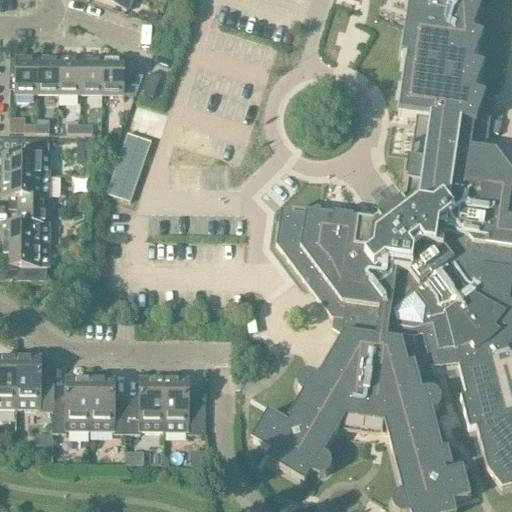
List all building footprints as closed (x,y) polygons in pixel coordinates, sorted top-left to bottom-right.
[(130,0),(90,0),(90,1),(127,13),(131,0),(130,0)] [(267,415),(249,444),(270,456),(265,464),(274,469),(274,470),(303,487),(309,476),(312,478),(318,480),(324,479),(329,474),(330,468),(329,462),(325,458),(323,457),(344,421),(383,426),(401,495),(399,495),(394,498),(391,504),(391,510),(391,511),(453,511),(452,505),(469,501),(462,471),(444,475),(443,472),(451,470),(447,452),(441,453),(432,416),(437,413),(440,407),(440,401),(437,396),(431,393),(425,393),(421,394),(414,366),(407,367),(401,344),(386,342),(387,336),(413,340),(422,337),(430,369),(460,366),(460,369),(457,370),(465,400),(459,402),(468,435),(475,432),(486,474),(500,493),(511,490),(511,328),(511,327),(511,324),(511,221),(506,221),(511,178),(494,155),(470,151),(473,128),(475,128),(483,102),(484,100),(474,97),(483,71),(472,67),(482,40),(471,37),(481,10),(471,6),(472,0),(384,0),(383,2),(407,10),(400,59),(405,60),(397,117),(415,120),(413,139),(410,161),(407,161),(404,181),(406,181),(404,200),(403,202),(399,205),(398,206),(397,205),(393,203),(389,204),(378,212),(376,216),(377,220),(377,221),(376,222),(373,225),(371,225),(352,223),(352,220),(332,217),(332,220),(280,213),(275,248),(310,294),(331,322),(339,323),(336,337),(341,339),(317,379),(313,377),(307,375),(301,377),(297,381),(295,387),(297,393),(301,397),(287,421),(286,422),(287,422),(289,423),(287,426),(267,415)] [(149,19),(146,26),(157,30),(160,19),(154,17),(149,19)] [(36,97),(36,61),(14,61),(14,97),(36,97)] [(58,97),(58,61),(36,61),(36,97),(58,97)] [(79,98),(80,62),(58,61),(58,97),(79,98)] [(101,98),(101,62),(80,62),(79,98),(101,98)] [(123,98),(124,62),(101,62),(101,98),(123,98)] [(152,100),(159,80),(147,76),(140,96),(152,100)] [(48,124),(36,124),(36,128),(36,137),(48,137),(48,128),(48,124)] [(78,126),(66,125),(66,129),(66,137),(79,138),(79,129),(78,129),(78,126)] [(36,137),(36,128),(23,128),(23,137),(36,137)] [(91,138),(92,129),(79,129),(79,138),(91,138)] [(117,147),(121,134),(113,132),(109,144),(117,147)] [(127,136),(106,197),(129,205),(150,144),(127,136)] [(50,179),(50,157),(47,157),(47,143),(18,143),(18,156),(2,156),(2,179),(50,179)] [(50,202),(50,179),(2,179),(2,201),(17,201),(17,214),(47,214),(47,201),(50,202)] [(49,249),(50,227),(46,227),(47,214),(17,214),(17,226),(1,226),(1,249),(49,249)] [(49,271),(49,249),(1,249),(1,271),(17,271),(17,285),(46,285),(46,271),(49,271)] [(0,413),(15,414),(15,363),(0,362),(0,413)] [(53,406),(53,385),(40,384),(40,363),(15,363),(15,414),(39,414),(39,416),(51,417),(52,417),(52,406),(53,406)] [(89,436),(89,385),(65,385),(64,406),(53,406),(52,406),(52,417),(51,417),(51,438),(65,438),(65,435),(89,436)] [(126,439),(126,406),(114,406),(114,385),(89,385),(89,436),(112,436),(112,438),(126,439)] [(163,436),(163,386),(139,386),(138,407),(126,406),(126,439),(139,439),(139,436),(163,436)] [(200,439),(201,407),(188,407),(188,386),(163,386),(163,436),(186,437),(186,439),(200,439)]
